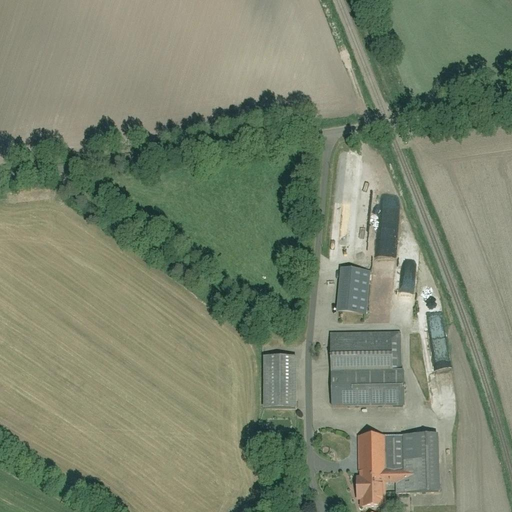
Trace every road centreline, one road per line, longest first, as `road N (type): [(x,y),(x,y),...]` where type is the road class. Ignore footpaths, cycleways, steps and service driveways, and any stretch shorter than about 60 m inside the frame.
road 1 (unclassified): [(332,134),(308,345),(308,490)]
road 2 (unclassified): [(332,134),(0,187)]
road 3 (unclassified): [(511,104),(332,134)]
